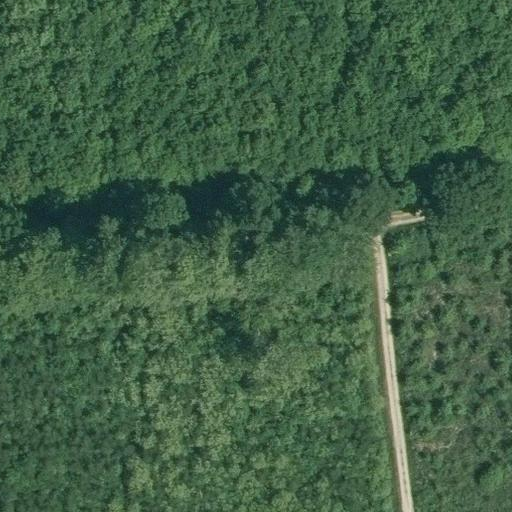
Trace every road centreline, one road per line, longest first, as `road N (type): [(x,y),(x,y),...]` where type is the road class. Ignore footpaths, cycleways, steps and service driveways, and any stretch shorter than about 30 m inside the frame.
road 1 (track): [(407,511),(337,0)]
road 2 (track): [(0,242),(366,221),(511,188)]
